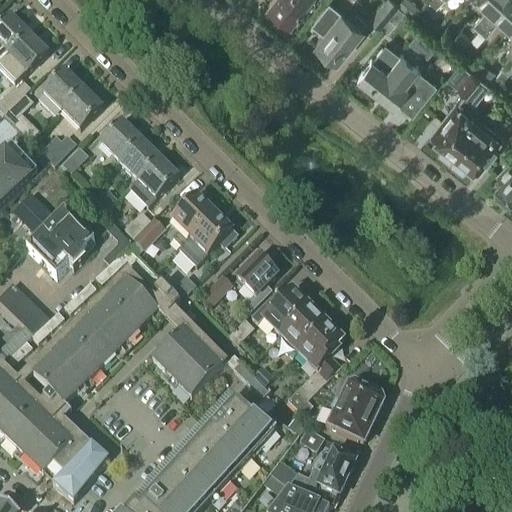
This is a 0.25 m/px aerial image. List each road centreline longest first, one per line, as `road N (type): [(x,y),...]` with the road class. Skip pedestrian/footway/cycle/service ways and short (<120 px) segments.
road 1 (residential): [(424,373),(47,0)]
road 2 (residential): [(511,248),(210,0)]
road 3 (residential): [(103,511),(164,441),(112,389)]
road 4 (residential): [(355,511),(424,373)]
road 5 (residential): [(511,273),(424,373)]
